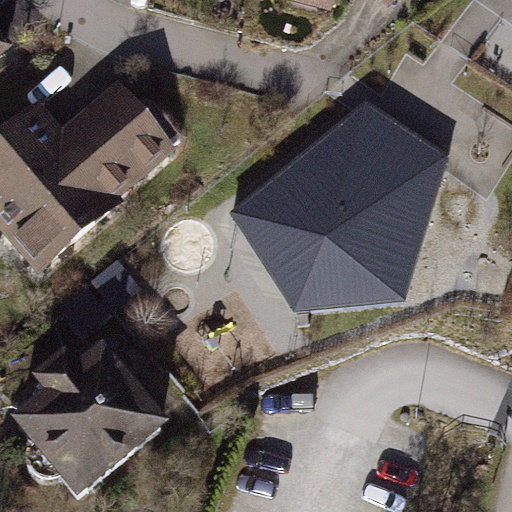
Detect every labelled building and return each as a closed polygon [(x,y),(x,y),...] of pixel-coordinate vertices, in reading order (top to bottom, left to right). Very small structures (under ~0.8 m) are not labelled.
[(47,148),(23,120),(0,139),(0,230),(32,269),(109,204),(104,197),(158,152),(121,109),(67,154),(56,141),(47,148)] [(450,164),(369,109),(234,220),(298,313),(406,306),(450,164)] [(132,271),(144,287),(157,277),(145,261),(132,271)] [(166,338),(221,361),(246,301),(191,278),(166,338)] [(45,399),(13,426),(29,446),(23,454),(21,464),(25,474),(35,481),(45,482),(55,478),(71,497),(154,430),(145,419),(156,410),(119,364),(108,373),(95,358),(69,380),(57,364),(33,383),(45,399)]
